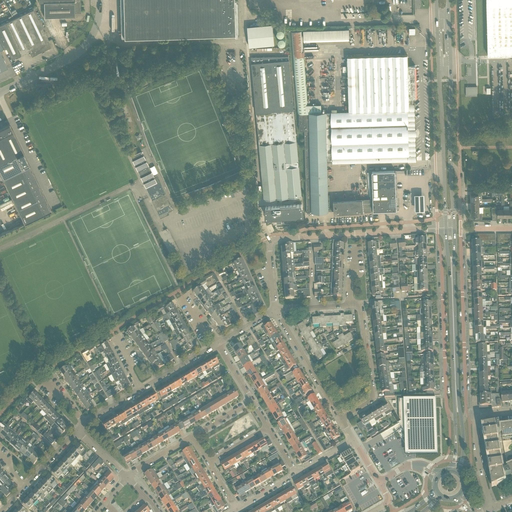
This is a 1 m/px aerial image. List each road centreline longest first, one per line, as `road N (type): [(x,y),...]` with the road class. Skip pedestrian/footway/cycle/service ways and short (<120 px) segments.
road 1 (residential): [(275,310),(268,239),(445,228)]
road 2 (secondary): [(436,0),(445,228)]
road 3 (residential): [(461,422),(460,229)]
road 4 (residential): [(445,250),(445,398),(455,424)]
road 5 (secondary): [(451,163),(447,0)]
road 6 (unclassified): [(0,92),(79,51),(93,33),(99,0)]
road 7 (residential): [(341,419),(275,310)]
road 8 (residential): [(492,507),(476,458),(475,420),(511,411)]
road 9 (secondary): [(452,283),(456,405)]
